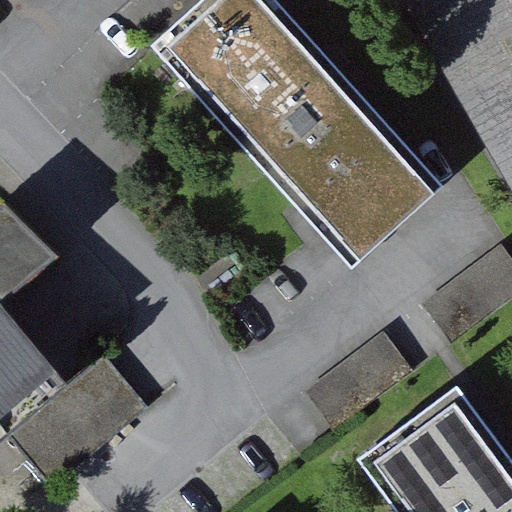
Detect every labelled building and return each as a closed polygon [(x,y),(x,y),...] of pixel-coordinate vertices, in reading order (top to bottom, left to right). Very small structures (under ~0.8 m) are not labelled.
[(213,0),(152,54),(350,279),(446,195),(273,0),(213,0)] [(511,0),(409,0),(511,182),(511,0)] [(0,434),(56,383),(2,315),(57,263),(0,210),(0,434)] [(511,268),(501,253),(423,309),(450,347),(511,302),(511,268)] [(381,338),(304,394),(331,432),(409,376),(381,338)] [(124,384),(101,356),(4,436),(48,489),(144,410),(124,384)] [(371,463),(407,511),(511,511),(511,461),(463,395),(371,463)]
